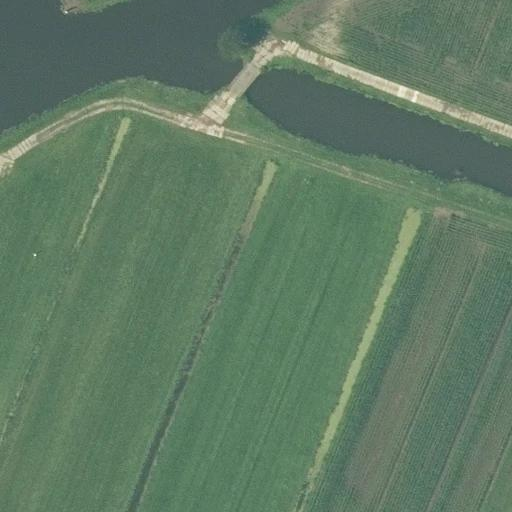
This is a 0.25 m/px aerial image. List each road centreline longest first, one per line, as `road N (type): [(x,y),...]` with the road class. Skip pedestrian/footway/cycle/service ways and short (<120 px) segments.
road 1 (track): [(0,172),(123,106),(207,120),(511,222)]
road 2 (track): [(511,132),(278,45),(262,52),(207,120)]
